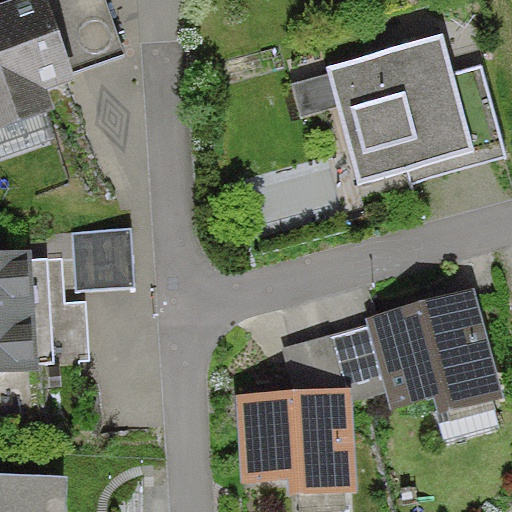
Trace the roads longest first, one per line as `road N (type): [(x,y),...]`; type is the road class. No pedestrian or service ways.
road 1 (residential): [(511,226),(249,300),(182,304)]
road 2 (residential): [(168,43),(182,304)]
road 3 (residential): [(182,304),(193,511)]
